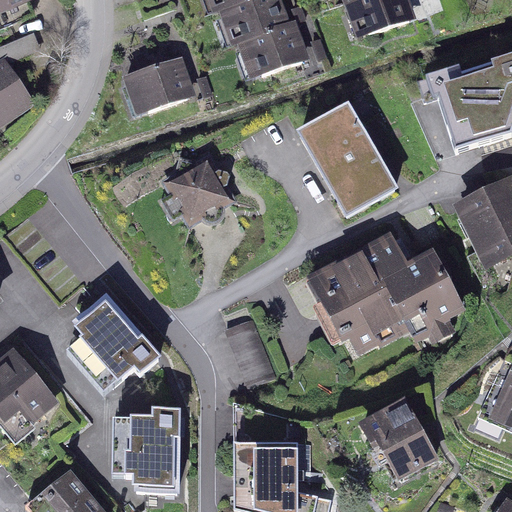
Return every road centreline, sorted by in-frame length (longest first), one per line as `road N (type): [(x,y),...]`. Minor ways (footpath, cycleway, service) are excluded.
road 1 (residential): [(34,151),(151,307),(178,327)]
road 2 (residential): [(178,327),(207,369),(229,511)]
road 3 (residential): [(497,158),(329,248)]
road 4 (residential): [(178,327),(329,248)]
road 5 (residential): [(34,151),(66,112),(90,0)]
